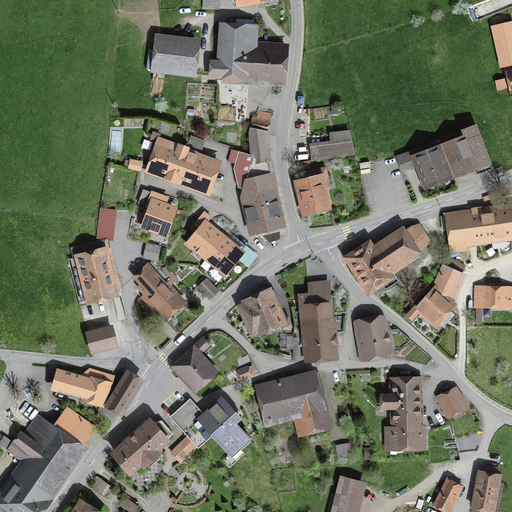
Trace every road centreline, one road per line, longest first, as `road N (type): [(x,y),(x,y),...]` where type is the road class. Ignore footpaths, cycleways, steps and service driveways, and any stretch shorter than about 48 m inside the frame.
road 1 (residential): [(215,312),(257,352),(279,361),(403,361),(453,371)]
road 2 (unclassified): [(301,250),(282,151),(295,0)]
road 3 (tertiary): [(511,175),(322,242)]
road 4 (unclassified): [(322,242),(366,297),(453,371)]
road 5 (tertiary): [(51,511),(157,369)]
road 6 (unknown): [(135,404),(219,398),(269,381),(285,362)]
road 7 (unclassified): [(142,362),(0,351)]
road 8 (residential): [(130,240),(123,274),(142,362)]
